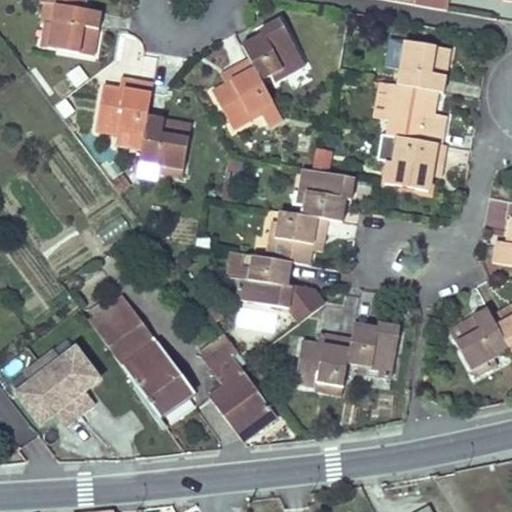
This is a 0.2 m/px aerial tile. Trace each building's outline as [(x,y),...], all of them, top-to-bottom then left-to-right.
[(38,0),(38,3),(41,4),(53,6),(81,11),(82,0),(38,0)] [(413,0),(412,7),(442,12),(444,0),(413,0)] [(53,6),(41,4),(38,22),(42,23),(38,48),(45,49),(53,6)] [(53,6),(45,49),(85,57),(88,47),(93,48),(99,14),(81,11),(53,6)] [(250,41),(239,47),(246,60),(258,81),(268,76),(278,71),(282,78),(300,67),(276,21),(257,31),(260,36),(263,41),(254,46),(250,41)] [(260,36),(250,41),(254,46),(263,41),(260,36)] [(384,65),(397,67),(402,44),(389,42),(384,65)] [(397,67),(394,87),(434,94),(440,95),(446,62),(440,61),(442,51),(402,44),(397,67)] [(233,79),(222,85),(209,92),(230,131),(250,120),(247,115),(260,108),(269,103),(258,81),(246,60),(228,69),(233,79)] [(228,69),(217,76),(222,85),(233,79),(228,69)] [(278,71),(268,76),(271,83),(282,78),(278,71)] [(118,80),(116,90),(128,93),(130,82),(118,80)] [(95,131),(116,135),(117,129),(142,133),(145,117),(150,85),(130,82),(128,93),(116,90),(102,88),(95,131)] [(377,84),(371,119),(382,121),(388,86),(377,84)] [(388,86),(382,121),(409,126),(407,141),(438,147),(443,119),(430,117),(434,94),(394,87),(388,86)] [(260,108),(247,115),(250,120),(263,113),(260,108)] [(138,156),(137,164),(156,167),(180,171),(188,130),(177,128),(178,123),(145,117),(142,133),(138,156)] [(117,129),(116,135),(138,156),(142,133),(117,129)] [(394,166),(387,165),(384,186),(426,193),(428,179),(431,166),(440,168),(444,148),(438,147),(407,141),(398,139),(396,150),(394,166)] [(390,149),(387,165),(394,166),(396,150),(390,149)] [(312,169),(329,172),(332,153),(315,150),(312,169)] [(431,166),(428,179),(438,181),(440,168),(431,166)] [(180,171),(156,167),(154,175),(179,179),(180,171)] [(301,172),(297,192),(305,194),(303,206),(301,217),(326,222),(341,224),(344,211),(337,210),(338,200),(346,202),(349,202),(353,181),(311,174),(301,172)] [(123,175),(112,183),(121,196),(132,189),(123,175)] [(297,192),(295,204),(303,206),(305,194),(297,192)] [(337,210),(344,211),(346,202),(338,200),(337,210)] [(489,201),(486,228),(502,230),(505,203),(489,201)] [(266,237),(262,259),(290,264),(308,268),(310,252),(313,239),(322,241),(326,222),(301,217),(278,213),(276,223),(273,238),(266,237)] [(511,219),(507,219),(503,246),(493,244),(489,264),(511,267),(511,219)] [(269,222),(266,237),(273,238),(276,223),(269,222)] [(313,239),(310,252),(320,254),(322,241),(313,239)] [(262,259),(230,253),(226,276),(238,279),(235,300),(287,310),(292,287),(286,286),(279,285),(281,277),(288,278),(290,264),(262,259)] [(279,285),(286,286),(288,278),(281,277),(279,285)] [(121,300),(89,323),(114,358),(157,417),(190,393),(167,361),(121,300)] [(210,304),(203,309),(214,324),(221,318),(210,304)] [(506,309),(490,319),(507,352),(511,359),(511,317),(510,319),(506,309)] [(449,337),(469,374),(491,361),(507,352),(490,319),(485,311),(455,327),(458,332),(449,337)] [(350,340),(345,365),(356,367),(368,370),(367,377),(389,381),(398,328),(377,325),(376,329),(374,336),(365,334),(367,327),(353,325),(350,340)] [(376,329),(367,327),(365,334),(374,336),(376,329)] [(293,386),(314,390),(315,384),(341,388),(345,365),(350,340),(317,335),(316,345),(301,342),(293,386)] [(220,389),(208,399),(241,441),(274,417),(229,357),(233,354),(221,337),(197,354),(220,389)] [(58,362),(81,392),(98,380),(74,349),(58,362)] [(52,354),(25,374),(32,383),(55,413),(64,425),(91,404),(81,392),(58,362),(52,354)] [(491,361),(469,374),(472,381),(495,368),(491,361)] [(356,367),(354,375),(367,377),(368,370),(356,367)] [(55,413),(32,383),(17,394),(40,424),(55,413)] [(314,390),(313,394),(339,398),(341,388),(315,384),(314,390)] [(180,449),(174,440),(163,444),(170,454),(180,449)]
